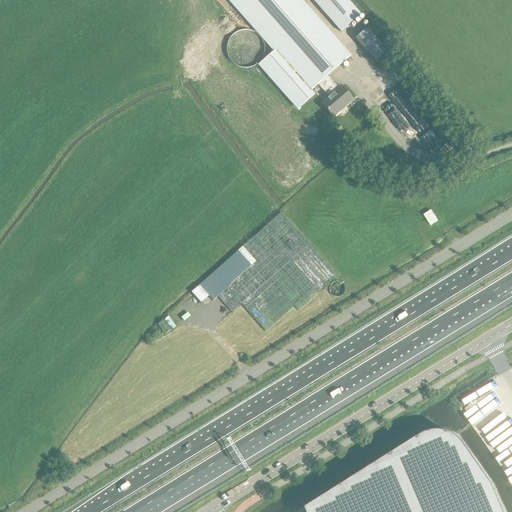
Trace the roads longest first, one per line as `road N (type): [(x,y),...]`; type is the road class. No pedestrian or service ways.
road 1 (unclassified): [(511,214),(24,511)]
road 2 (motorway): [(511,251),(87,511)]
road 3 (motorway): [(134,511),(511,280)]
road 4 (tertiary): [(207,511),(511,323)]
